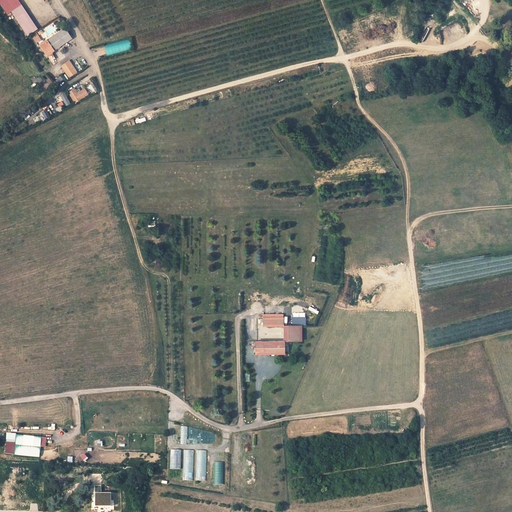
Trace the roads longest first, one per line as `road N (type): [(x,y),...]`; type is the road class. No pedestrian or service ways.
road 1 (track): [(322,0),(366,107),(408,180),(422,355),(418,402)]
road 2 (track): [(57,0),(100,78),(116,181),(140,256),(168,278)]
road 3 (residential): [(0,403),(144,389),(174,397),(206,423),(258,427)]
road 4 (track): [(345,62),(288,65),(110,120)]
road 5 (track): [(258,427),(418,402)]
